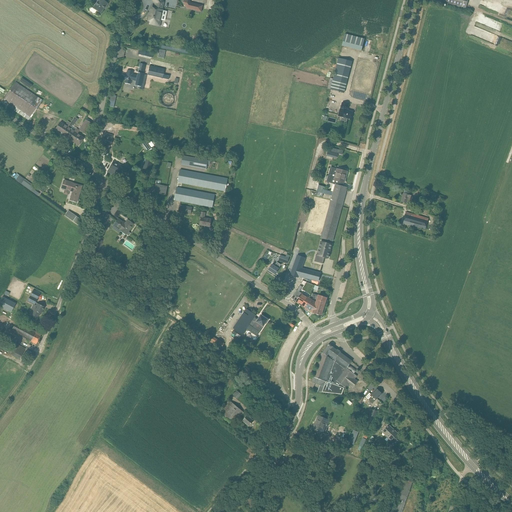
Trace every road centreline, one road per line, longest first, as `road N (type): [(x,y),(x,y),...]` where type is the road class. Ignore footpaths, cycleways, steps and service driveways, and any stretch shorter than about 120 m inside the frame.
road 1 (tertiary): [(365,314),(363,187),(415,0)]
road 2 (unclassified): [(310,327),(102,181)]
road 3 (tertiary): [(511,503),(445,432),(365,314)]
road 4 (unclassified): [(29,367),(102,181)]
road 5 (unclassified): [(342,339),(429,430),(460,478)]
road 6 (unclassified): [(88,171),(126,0)]
road 7 (tertiary): [(271,451),(295,411),(302,356),(317,336)]
